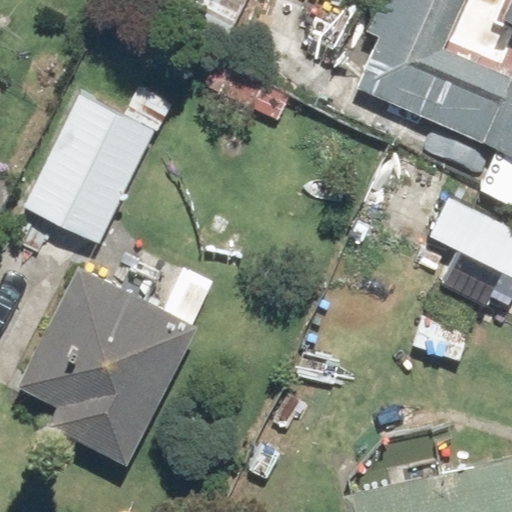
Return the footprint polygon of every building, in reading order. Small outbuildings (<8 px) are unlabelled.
[(145,0),(223,41),(245,0),(145,0)] [(511,0),(393,0),(357,75),(511,149),(511,0)] [(33,209),(93,236),(139,134),(80,107),(33,209)] [(11,408),(120,460),(185,327),(76,275),(11,408)] [(511,511),(511,461),(358,500),(360,511),(511,511)]
